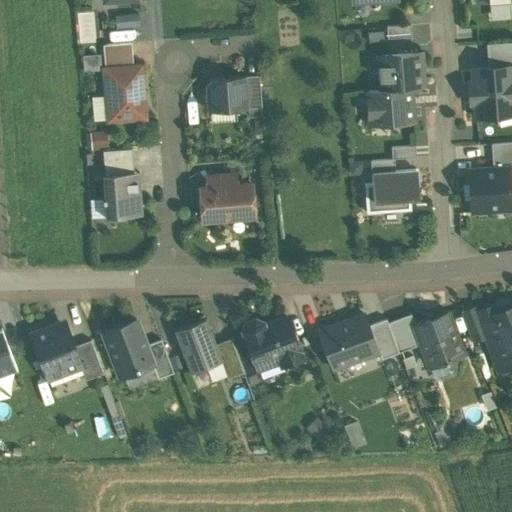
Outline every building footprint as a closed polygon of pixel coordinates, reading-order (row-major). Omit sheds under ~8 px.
[(119,23),(139,21),(138,13),(118,14),(119,23)] [(410,26),(387,27),(387,38),(411,37),(410,26)] [(511,41),(487,43),(488,68),(511,66),(511,41)] [(131,43),(103,45),(105,68),(133,66),(131,43)] [(422,87),(420,54),(379,57),(381,90),(409,88),(422,87)] [(105,68),(103,68),(108,121),(145,118),(141,65),(133,66),(105,68)] [(476,116),(511,113),(511,66),(488,68),(473,69),(474,85),(469,85),(470,101),(475,101),(476,116)] [(259,75),(245,76),(248,108),(261,107),(259,75)] [(245,76),(211,79),(206,85),(208,111),(248,108),(245,76)] [(370,124),(412,121),(409,88),(381,90),(368,90),(370,124)] [(511,142),(491,144),(493,168),(511,166),(511,142)] [(420,155),(420,144),(395,145),(395,156),(420,155)] [(455,144),(455,161),(482,161),(482,144),(455,144)] [(131,148),(102,150),(104,174),(133,172),(131,148)] [(394,158),(370,160),(371,172),(395,170),(394,158)] [(469,211),(511,208),(511,166),(493,168),(466,170),(469,211)] [(395,170),(371,172),(372,182),(373,200),(410,198),(419,197),(417,169),(395,170)] [(104,174),(102,174),(104,198),(102,198),(103,202),(104,202),(105,217),(142,214),(138,171),(133,172),(104,174)] [(233,173),(207,175),(208,187),(234,185),(233,173)] [(410,198),(373,200),(372,182),(364,183),(366,212),(410,209),(410,198)] [(208,187),(200,188),(203,218),(220,217),(222,219),(250,217),(255,212),(255,205),(252,202),(250,184),(234,185),(208,187)] [(511,306),(496,312),(494,305),(479,311),(477,311),(486,334),(497,363),(511,357),(511,306)] [(477,307),(461,313),(471,340),(486,334),(477,311),(479,311),(477,307)] [(415,324),(413,324),(421,343),(429,365),(445,360),(445,361),(448,360),(447,359),(463,353),(447,312),(415,324)] [(410,313),(387,321),(398,352),(421,343),(413,324),(415,324),(410,313)] [(365,315),(318,332),(331,368),(379,350),(369,325),(365,315)] [(286,316),(263,324),(262,322),(254,318),(246,321),(243,329),(256,366),(257,369),(280,360),(281,363),(289,366),(297,363),(301,355),(286,316)] [(206,318),(174,329),(190,372),(220,360),(222,360),(215,344),(206,318)] [(136,319),(103,332),(119,376),(152,364),(153,363),(146,344),(136,319)] [(398,352),(387,321),(386,319),(369,325),(379,350),(381,358),(398,352)] [(64,321),(31,334),(47,378),(80,365),(81,365),(74,345),(64,321)] [(0,374),(16,369),(2,329),(0,329),(0,374)] [(244,333),(231,338),(243,371),(256,366),(244,333)] [(160,338),(146,344),(153,363),(152,364),(157,378),(173,372),(160,338)] [(231,338),(215,344),(222,360),(220,360),(227,378),(243,371),(231,338)] [(103,373),(90,339),(74,345),(81,365),(80,365),(85,379),(103,373)]
